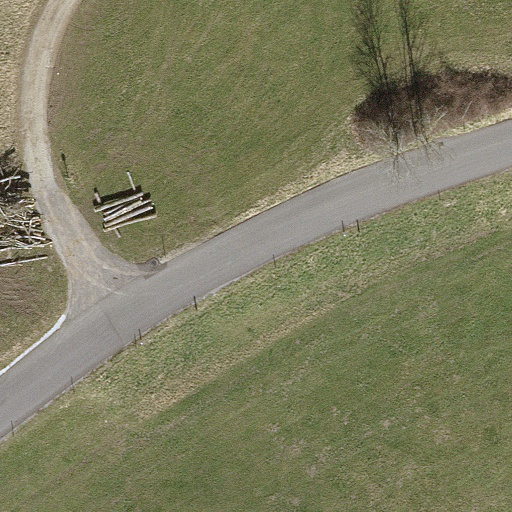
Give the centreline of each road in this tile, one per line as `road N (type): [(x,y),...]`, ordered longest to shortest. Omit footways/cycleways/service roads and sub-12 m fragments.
road 1 (tertiary): [(511,149),(278,233),(121,316),(0,409)]
road 2 (track): [(64,0),(35,64),(35,154),(79,256),(121,316)]
